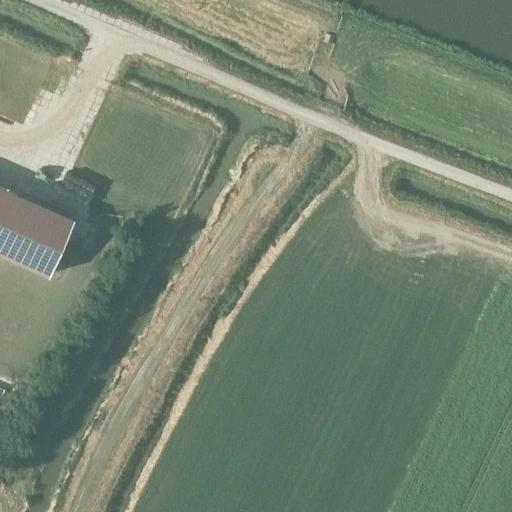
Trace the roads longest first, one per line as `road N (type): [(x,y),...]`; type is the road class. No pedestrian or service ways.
road 1 (track): [(81,511),(96,467),(187,304),(323,126),(349,64)]
road 2 (unclassified): [(511,198),(35,0)]
road 3 (unknown): [(109,32),(63,128),(35,145),(0,150)]
